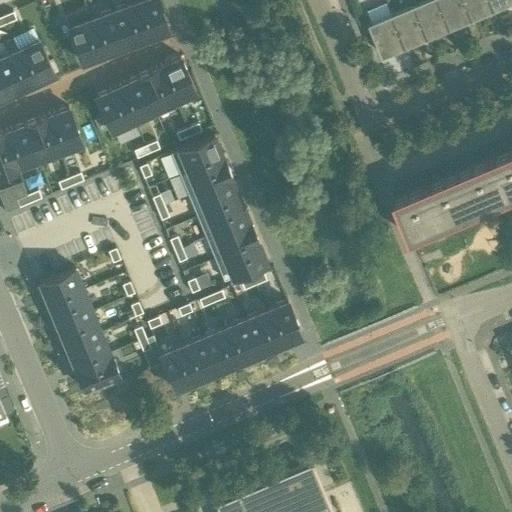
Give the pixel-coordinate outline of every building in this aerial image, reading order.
[(132,0),(131,0),(111,8),(124,44),(146,36),(132,0)] [(157,0),(132,0),(146,36),(168,28),(157,0)] [(439,0),(418,0),(414,2),(428,35),(450,25),(439,0)] [(465,0),(439,0),(450,25),(472,16),(465,0)] [(492,0),(465,0),(472,16),(495,7),(492,0)] [(414,2),(392,11),(406,44),(428,35),(414,2)] [(76,10),(64,15),(68,23),(74,42),(81,60),(103,52),(90,15),(88,16),(84,5),(75,9),(76,10)] [(111,8),(90,15),(103,52),(124,44),(111,8)] [(12,9),(1,14),(4,21),(16,17),(12,9)] [(392,11),(369,20),(383,54),(406,44),(392,11)] [(38,36),(16,46),(33,81),(54,71),(38,36)] [(16,46),(0,53),(0,65),(12,91),(33,81),(16,46)] [(179,54),(158,64),(174,99),(195,89),(179,54)] [(158,64),(137,73),(153,108),(174,99),(158,64)] [(0,65),(0,96),(12,91),(0,65)] [(137,73),(116,83),(133,118),(153,108),(137,73)] [(116,83),(95,93),(111,128),(133,118),(116,83)] [(68,104),(45,113),(59,149),(81,141),(68,104)] [(45,113),(24,120),(38,157),(59,149),(45,113)] [(24,120),(3,128),(16,165),(38,157),(24,120)] [(198,120),(187,125),(190,133),(201,128),(198,120)] [(187,125),(176,130),(179,137),(190,133),(187,125)] [(3,128),(0,129),(0,170),(16,165),(3,128)] [(213,131),(170,150),(179,171),(222,153),(213,131)] [(155,138),(144,143),(148,150),(159,146),(155,138)] [(144,143),(133,147),(136,155),(148,150),(144,143)] [(511,146),(394,196),(411,236),(511,194),(511,146)] [(222,153),(179,171),(188,192),(231,174),(222,153)] [(146,161),(139,164),(143,175),(151,172),(146,161)] [(80,171),(69,176),(72,183),(83,179),(80,171)] [(231,174),(188,192),(197,213),(240,195),(231,174)] [(69,176),(57,181),(60,188),(72,183),(69,176)] [(38,189),(26,193),(30,201),(41,196),(38,189)] [(159,191),(151,195),(156,206),(164,203),(159,191)] [(26,193),(15,198),(18,206),(30,201),(26,193)] [(240,195),(197,213),(205,235),(249,216),(240,195)] [(164,203),(156,206),(161,217),(168,214),(164,203)] [(249,216),(205,235),(214,256),(258,238),(249,216)] [(176,233),(169,237),(174,248),(181,245),(176,233)] [(258,238),(214,256),(223,277),(267,259),(258,238)] [(116,244),(108,247),(113,258),(120,255),(116,244)] [(180,245),(173,248),(177,259),(185,256),(180,245)] [(74,265),(39,280),(48,301),(83,287),(74,265)] [(262,269),(251,273),(254,281),(265,276),(262,269)] [(251,273),(240,278),(243,286),(254,281),(251,273)] [(194,275),(186,278),(191,289),(199,286),(194,275)] [(130,279),(122,282),(127,293),(135,290),(130,279)] [(83,287),(48,301),(57,322),(92,308),(83,287)] [(221,287),(210,292),(213,300),(224,295),(221,287)] [(210,292),(198,297),(202,304),(213,300),(210,292)] [(287,298),(265,307),(280,342),(302,333),(287,298)] [(137,299),(130,302),(135,313),(142,310),(137,299)] [(191,308),(188,301),(177,305),(180,313),(191,308)] [(265,307),(244,315),(259,351),(280,342),(265,307)] [(92,308),(57,322),(65,344),(101,329),(92,308)] [(161,321),(158,313),(146,318),(150,326),(161,321)] [(244,315),(223,324),(238,360),(259,351),(244,315)] [(141,323),(133,327),(138,338),(145,335),(141,323)] [(223,324),(202,333),(217,369),(238,360),(223,324)] [(101,329),(65,344),(74,365),(110,350),(101,329)] [(202,333),(181,342),(196,377),(217,369),(202,333)] [(145,335),(138,338),(142,349),(150,346),(145,335)] [(181,342),(159,351),(174,386),(196,377),(181,342)] [(110,350),(74,365),(83,386),(119,371),(110,350)] [(332,511),(310,457),(214,498),(219,511),(332,511)]
